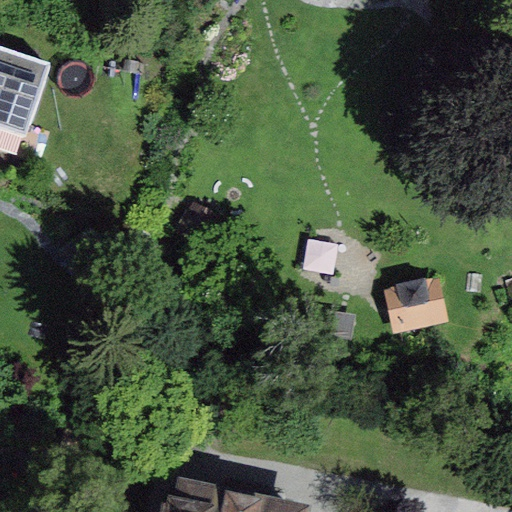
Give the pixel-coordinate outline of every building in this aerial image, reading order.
[(49,67),(0,50),(0,129),(25,138),(49,67)] [(90,233),(65,250),(103,291),(122,266),(90,233)] [(433,286),(391,296),(399,329),(441,320),(433,286)] [(152,396),(146,421),(193,431),(199,406),(152,396)] [(226,501),(185,493),(182,509),(174,511),(276,511),(261,509),(265,490),(230,483),(226,501)]
